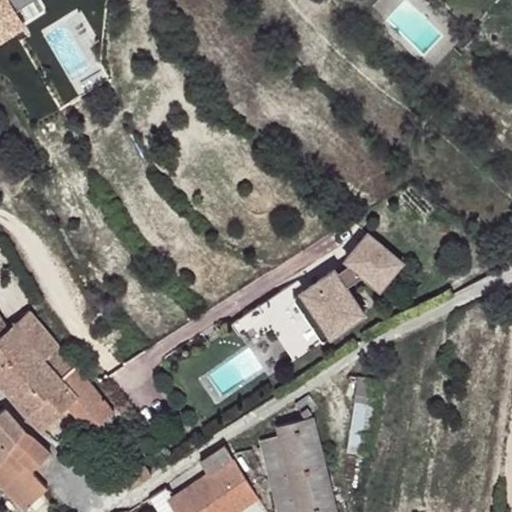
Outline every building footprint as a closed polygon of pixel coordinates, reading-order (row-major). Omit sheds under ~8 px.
[(409,271),(374,241),(352,267),(358,271),(342,278),(340,274),(306,295),(333,340),(367,319),(350,290),(369,282),(386,297),(409,271)] [(301,314),(286,293),(236,326),(243,338),(256,330),(263,339),(301,314)] [(306,295),(297,299),(324,345),(333,340),(306,295)] [(0,370),(39,342),(23,322),(17,326),(0,308),(0,370)] [(39,342),(0,370),(0,381),(10,391),(66,346),(37,309),(23,322),(39,342)] [(66,346),(10,391),(31,415),(76,370),(66,346)] [(76,370),(31,415),(43,430),(67,409),(93,434),(116,412),(76,370)] [(385,388),(362,382),(356,408),(361,409),(347,457),(367,462),(385,388)] [(6,409),(0,412),(0,474),(3,473),(22,460),(27,435),(6,409)] [(337,511),(313,420),(277,428),(281,438),(298,511),(337,511)] [(34,440),(27,435),(22,460),(28,470),(48,457),(47,450),(45,442),(34,440)] [(298,511),(281,438),(264,443),(281,511),(298,511)] [(167,488),(150,498),(158,511),(241,511),(258,503),(226,450),(202,463),(210,478),(173,499),(167,488)] [(22,460),(3,473),(20,502),(36,491),(40,489),(28,470),(22,460)] [(141,461),(119,476),(130,491),(133,490),(152,477),(141,461)] [(3,473),(0,474),(0,497),(7,510),(20,502),(3,473)]
